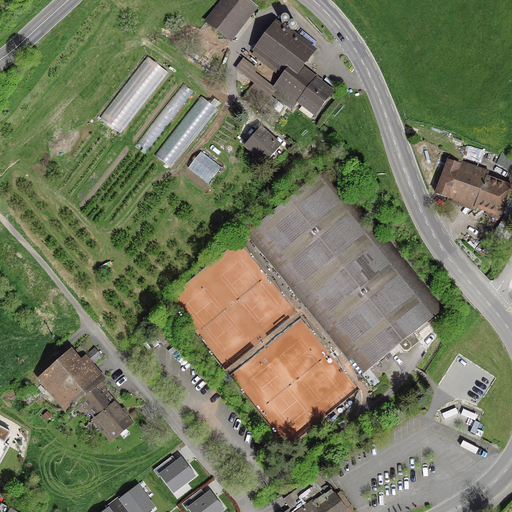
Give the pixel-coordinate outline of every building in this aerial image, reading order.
[(252,6),(243,0),(224,0),(207,22),(227,38),(252,6)] [(292,108),(299,100),(316,113),(330,95),(291,65),(298,55),(305,61),(311,52),(275,24),(256,50),(285,72),(270,91),(292,108)] [(277,103),(269,97),(265,103),(273,109),(277,103)] [(264,163),(279,147),(259,130),(245,145),(264,163)] [(485,179),(487,173),(449,159),(435,194),(447,198),(446,201),(459,206),(462,198),(476,203),(475,205),(500,215),(510,189),(485,179)] [(381,380),(378,376),(370,366),(399,342),(404,347),(405,348),(406,348),(408,348),(409,347),(410,346),(411,345),(412,344),(412,343),(411,341),(410,339),(418,332),(416,329),(444,306),(330,164),(246,231),(373,388),(382,381),(381,380)] [(166,341),(174,334),(162,318),(153,325),(166,341)] [(93,349),(83,357),(90,365),(100,357),(93,349)] [(75,405),(73,403),(79,399),(97,384),(71,353),(72,352),(72,351),(44,375),(72,408),(75,405)] [(114,404),(97,384),(79,399),(96,419),(114,404)] [(131,424),(114,404),(96,419),(113,439),(131,424)] [(10,432),(0,426),(0,438),(5,441),(10,432)] [(182,458),(160,475),(175,493),(196,476),(182,458)] [(287,511),(343,511),(349,508),(333,487),(329,486),(324,489),(322,486),(328,482),(321,473),(296,492),(304,503),(298,508),(296,505),(287,511)] [(138,484),(119,499),(128,511),(148,511),(155,507),(138,484)] [(220,511),(225,508),(210,491),(189,508),(191,511),(220,511)]
